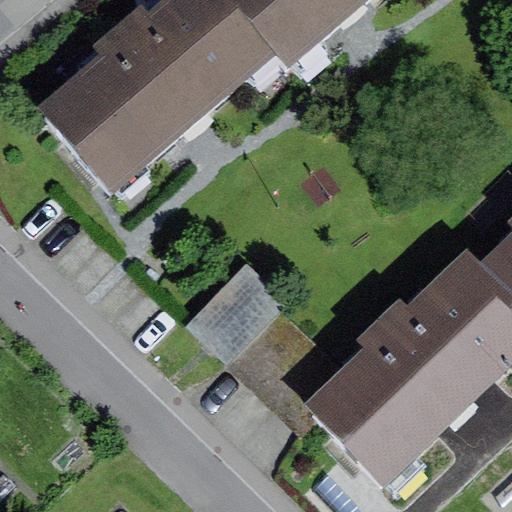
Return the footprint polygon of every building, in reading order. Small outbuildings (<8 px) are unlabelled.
[(118,209),(288,67),(231,0),(195,0),(46,124),(118,209)] [(231,0),(288,67),(299,80),(395,0),(231,0)] [(511,255),(483,283),(511,313),(511,255)] [(511,313),(483,283),(471,271),(349,384),(315,418),(394,501),(511,389),(511,313)] [(231,372),(283,320),(289,313),(249,274),(191,333),(231,372)] [(304,340),(283,320),(231,372),(252,393),(304,340)] [(326,363),(304,340),(252,393),(275,415),(326,363)] [(349,384),(326,363),(275,415),(297,437),(315,418),(349,384)]
